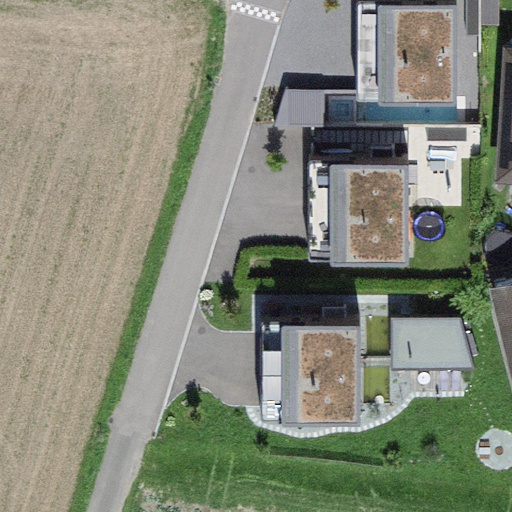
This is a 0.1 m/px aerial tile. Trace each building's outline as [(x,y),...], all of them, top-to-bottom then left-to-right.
[(457,0),(360,0),(360,90),(457,90),(457,0)] [(511,193),(511,44),(497,43),(487,192),(511,193)] [(413,149),(311,150),(313,260),(414,259),(413,149)] [(511,287),(480,296),(511,411),(511,287)] [(473,360),(473,310),(400,310),(401,360),(473,360)] [(364,314),(266,315),(267,408),(364,407),(364,314)]
